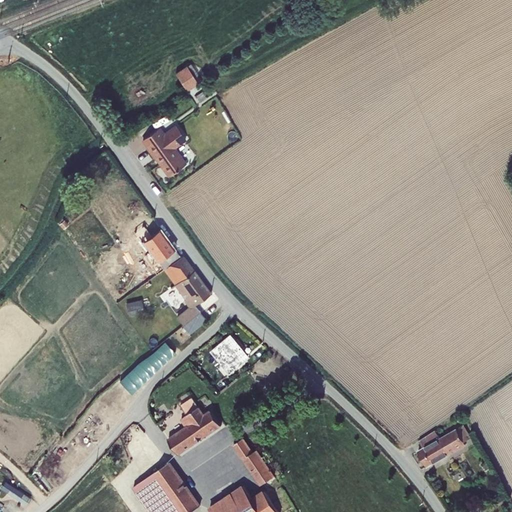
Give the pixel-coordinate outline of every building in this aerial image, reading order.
[(191,63),(176,73),(187,91),(199,83),(194,77),(199,74),(191,63)] [(161,126),(143,139),(169,175),(187,163),(176,148),(187,140),(176,125),(165,132),(161,126)] [(143,139),(142,140),(168,176),(169,175),(143,139)] [(62,217),(57,222),(63,229),(68,224),(64,220),(62,217)] [(175,248),(161,229),(125,254),(129,258),(146,246),(157,261),(175,248)] [(157,261),(154,263),(157,267),(144,278),(143,277),(117,296),(105,279),(128,262),(123,256),(109,266),(96,276),(116,303),(164,269),(181,257),(175,248),(157,261)] [(109,266),(123,256),(119,249),(104,260),(109,266)] [(181,257),(164,269),(186,300),(184,301),(188,306),(176,316),(183,325),(200,311),(194,305),(210,294),(183,255),(181,257)] [(142,299),(126,303),(129,315),(145,312),(142,299)] [(200,311),(183,325),(189,333),(206,319),(200,311)] [(213,354),(233,337),(231,335),(210,351),(213,354)] [(233,337),(213,354),(227,371),(247,355),(233,337)] [(168,339),(122,378),(132,391),(179,352),(168,339)] [(247,355),(227,371),(229,374),(249,357),(247,355)] [(192,397),(180,405),(187,415),(181,419),(185,426),(167,439),(179,454),(221,426),(210,410),(205,413),(192,397)] [(435,431),(419,440),(423,448),(418,451),(427,466),(466,444),(465,441),(472,437),(464,424),(440,438),(435,431)] [(23,453),(34,464),(51,446),(40,435),(23,453)] [(233,445),(260,485),(275,476),(257,449),(254,452),(244,437),(233,445)] [(150,511),(190,511),(201,504),(171,461),(133,487),(150,511)] [(26,505),(31,498),(5,481),(1,488),(26,505)] [(278,511),(264,490),(252,498),(242,484),(209,508),(212,511),(278,511)]
